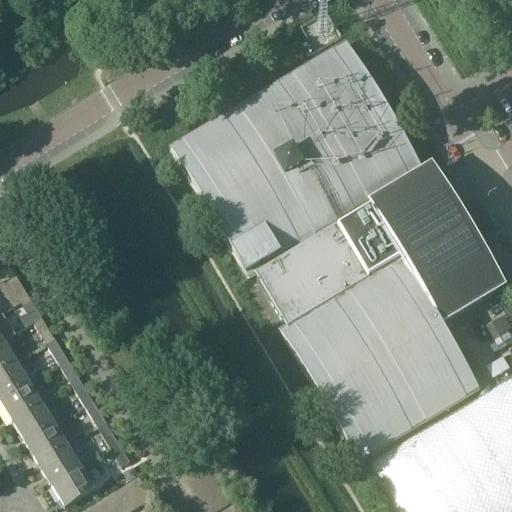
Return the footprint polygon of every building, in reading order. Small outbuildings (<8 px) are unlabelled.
[(500,282),(475,241),(446,192),(432,169),(423,176),(346,47),(170,152),(249,284),(256,280),(285,329),(278,333),(357,465),(477,392),(435,322),(443,317),(500,282)] [(20,305),(29,300),(16,279),(7,284),(20,305)] [(20,305),(33,327),(42,321),(29,300),(20,305)] [(42,321),(33,327),(46,348),(55,343),(42,321)] [(46,348),(59,369),(67,364),(55,343),(46,348)] [(0,346),(0,375),(16,366),(3,345),(0,346)] [(72,390),(80,385),(67,364),(59,369),(72,390)] [(0,375),(0,404),(29,387),(16,366),(0,375)] [(85,411),(93,406),(80,385),(72,390),(85,411)] [(0,404),(13,426),(42,408),(29,387),(0,404)] [(85,411),(98,432),(106,427),(93,406),(85,411)] [(13,426),(26,447),(55,429),(42,408),(13,426)] [(98,432),(111,453),(119,448),(106,427),(98,432)] [(26,447),(39,468),(68,450),(55,429),(26,447)] [(111,453),(121,470),(129,465),(119,448),(111,453)] [(39,468),(52,489),(81,471),(68,450),(39,468)] [(65,511),(94,493),(81,471),(52,489),(65,511)] [(208,499),(194,478),(194,477),(184,484),(198,506),(208,499)] [(138,480),(128,486),(141,508),(152,502),(138,480)] [(128,486),(118,493),(117,493),(128,511),(134,511),(141,508),(128,486)] [(113,511),(128,511),(117,493),(106,500),(113,511)] [(113,511),(106,500),(102,502),(95,506),(98,511),(113,511)]
